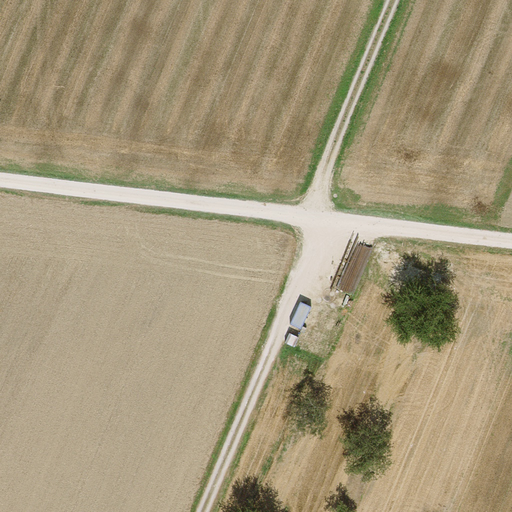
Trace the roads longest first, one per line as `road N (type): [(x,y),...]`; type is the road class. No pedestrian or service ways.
road 1 (track): [(511,237),(0,179)]
road 2 (track): [(319,216),(203,511)]
road 3 (track): [(306,214),(392,0)]
